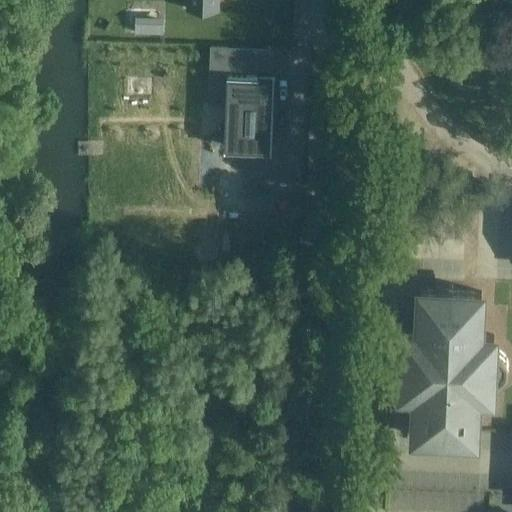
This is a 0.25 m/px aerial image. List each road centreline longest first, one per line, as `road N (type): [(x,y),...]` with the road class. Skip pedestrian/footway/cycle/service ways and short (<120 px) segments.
road 1 (residential): [(364,511),(376,248)]
road 2 (residential): [(376,248),(384,55)]
road 3 (residential): [(384,55),(447,128),(511,170)]
